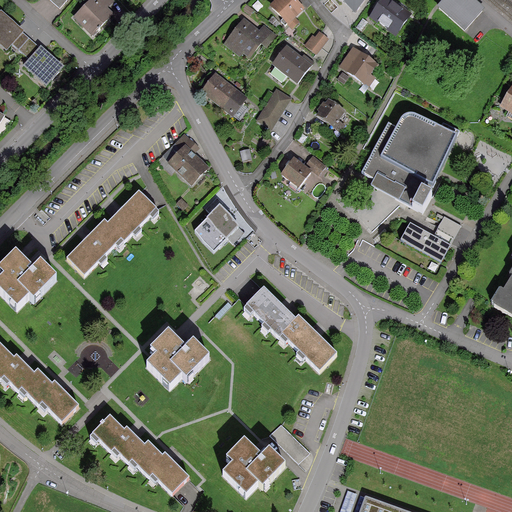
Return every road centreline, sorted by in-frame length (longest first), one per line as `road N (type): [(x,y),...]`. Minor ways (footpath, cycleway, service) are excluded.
road 1 (residential): [(314,0),(340,36),(280,148),(237,195)]
road 2 (residential): [(0,230),(167,65)]
road 3 (residential): [(305,511),(345,406),(365,333),(364,305)]
road 4 (residential): [(420,325),(511,177)]
road 5 (residential): [(364,305),(281,246),(237,195)]
road 6 (residential): [(237,195),(167,65)]
